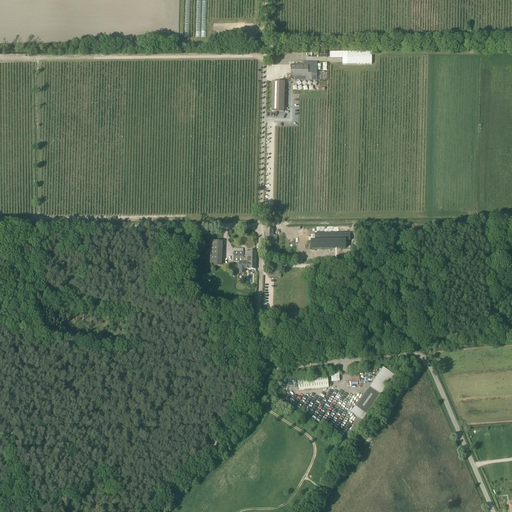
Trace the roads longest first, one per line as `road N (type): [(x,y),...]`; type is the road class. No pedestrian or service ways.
road 1 (unclassified): [(493,511),(424,358),(257,369),(260,226),(0,228)]
road 2 (track): [(0,50),(256,46),(256,32),(265,32)]
road 3 (track): [(511,45),(265,46)]
road 4 (track): [(260,226),(265,46)]
road 5 (track): [(250,400),(150,511)]
